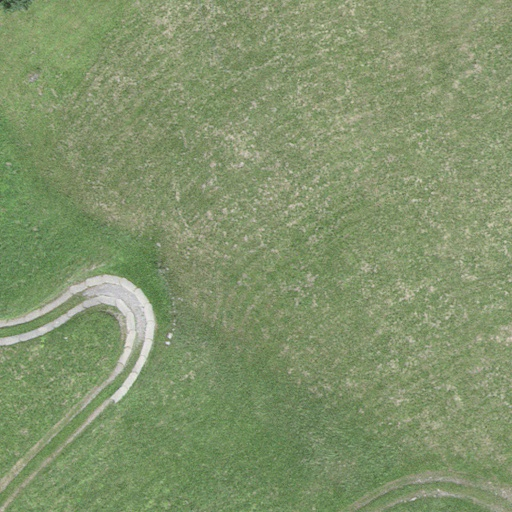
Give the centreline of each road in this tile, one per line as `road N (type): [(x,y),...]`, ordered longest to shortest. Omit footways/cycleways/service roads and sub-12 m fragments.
road 1 (track): [(0,499),(21,467),(115,388),(139,327),(114,289),(39,324),(0,330)]
road 2 (track): [(500,511),(443,485),(377,511)]
